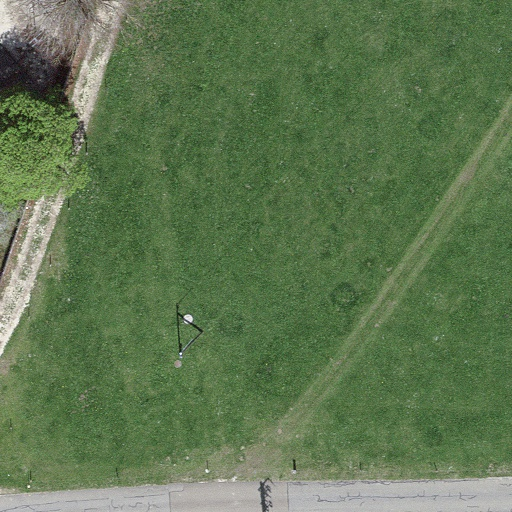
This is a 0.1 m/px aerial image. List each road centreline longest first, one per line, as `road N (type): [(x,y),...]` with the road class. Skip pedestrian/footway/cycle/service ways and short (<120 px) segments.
road 1 (unclassified): [(149,511),(511,498)]
road 2 (track): [(0,328),(28,266),(112,0)]
